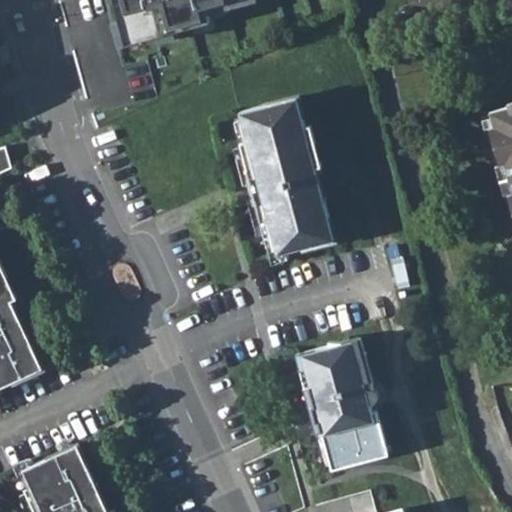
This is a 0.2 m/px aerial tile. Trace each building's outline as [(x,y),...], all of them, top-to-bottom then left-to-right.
[(113,0),(125,45),(210,22),(206,7),(230,0),(113,0)] [(239,142),(264,238),(272,235),(277,254),(335,238),(315,166),(321,165),(310,124),(304,125),(304,126),(296,95),(239,111),(246,140),(239,142)] [(491,133),(497,158),(505,163),(511,186),(511,195),(510,200),(511,206),(511,104),(490,111),(495,126),(491,133)] [(0,389),(45,369),(14,302),(19,299),(1,260),(0,260),(0,389)] [(322,423),(332,467),(388,451),(376,410),(373,410),(371,403),(372,403),(374,402),(375,401),(376,399),(376,397),(377,394),(376,392),(375,391),(373,389),(371,388),(369,388),(367,388),(365,382),(372,379),(361,336),(302,352),(315,402),(310,404),(315,424),(322,423)] [(111,511),(110,511),(80,445),(25,470),(33,487),(26,490),(36,511),(117,511),(116,510),(111,511)]
